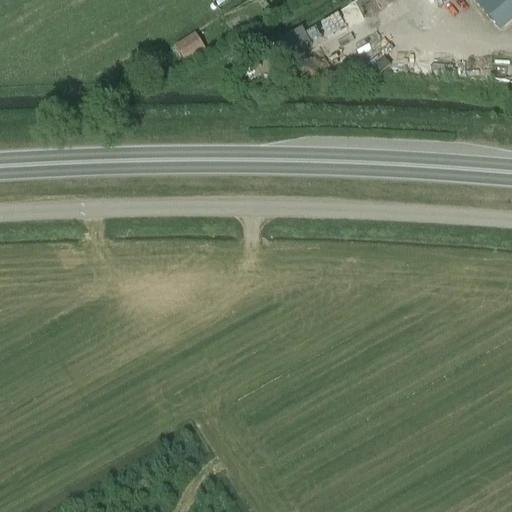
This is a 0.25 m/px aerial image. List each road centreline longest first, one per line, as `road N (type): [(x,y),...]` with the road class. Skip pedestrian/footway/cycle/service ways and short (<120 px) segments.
road 1 (unclassified): [(511,227),(137,207),(0,218)]
road 2 (trunk): [(511,176),(440,168),(0,168)]
